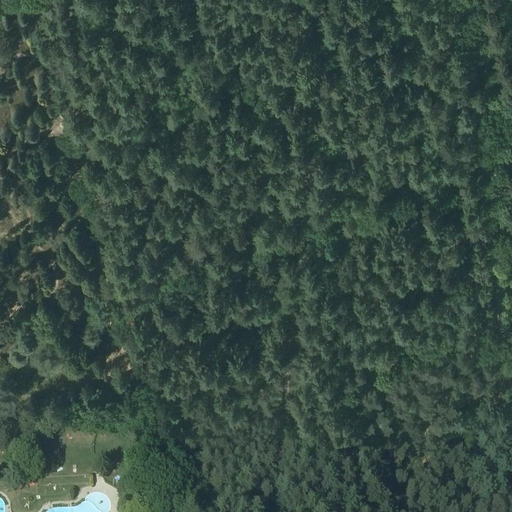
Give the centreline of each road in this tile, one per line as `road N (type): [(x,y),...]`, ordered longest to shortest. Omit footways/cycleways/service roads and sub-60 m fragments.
road 1 (track): [(511,388),(497,329),(492,95),(467,0)]
road 2 (track): [(289,357),(323,0)]
road 3 (track): [(311,112),(112,0)]
road 4 (track): [(275,511),(289,357)]
